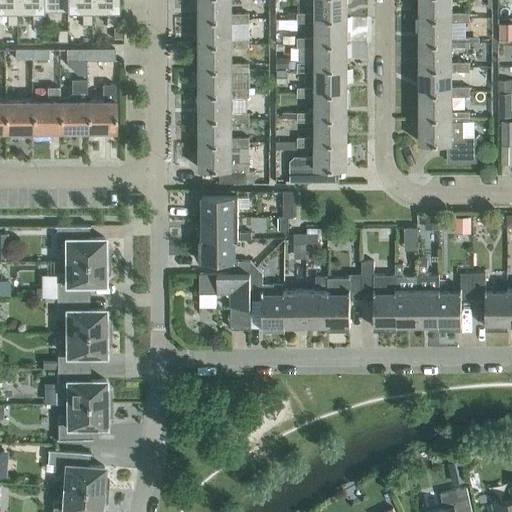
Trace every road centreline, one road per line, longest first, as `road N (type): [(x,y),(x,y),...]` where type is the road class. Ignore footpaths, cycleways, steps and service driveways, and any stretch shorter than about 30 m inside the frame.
road 1 (residential): [(161,360),(511,358)]
road 2 (residential): [(391,0),(390,166),(400,186),(421,194),(511,194)]
road 3 (residential): [(161,360),(159,178)]
road 4 (residential): [(159,178),(159,0)]
road 5 (residential): [(0,179),(159,178)]
road 6 (residential): [(142,511),(161,360)]
